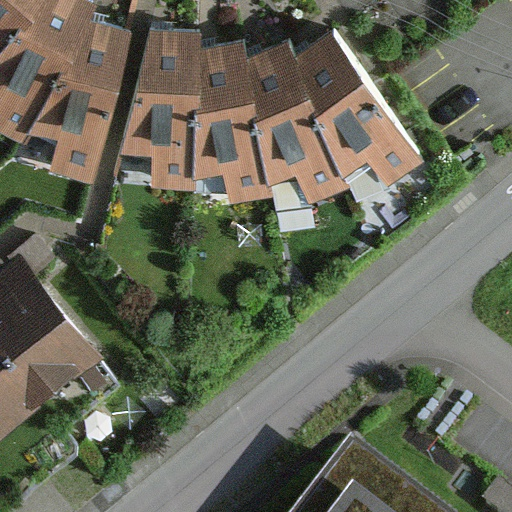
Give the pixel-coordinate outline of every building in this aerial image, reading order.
[(0,0),(0,55),(51,0),(0,0)] [(0,123),(29,140),(111,0),(109,0),(55,0),(0,59),(0,89),(7,94),(0,108),(0,123)] [(97,176),(143,23),(105,14),(38,127),(65,134),(56,169),(97,176)] [(201,186),(212,25),(159,21),(129,145),(163,146),(160,182),(201,186)] [(432,154),(340,25),(303,46),(355,167),(377,160),(394,179),(432,154)] [(278,193),(255,33),(212,38),(208,168),(231,165),(239,197),(278,193)] [(359,183),(297,35),(257,45),(277,177),(307,171),(315,197),(359,183)] [(0,425),(6,433),(111,348),(39,259),(0,290),(0,425)] [(434,511),(361,456),(317,511),(434,511)] [(511,511),(511,486),(504,480),(485,505),(494,511),(511,511)]
